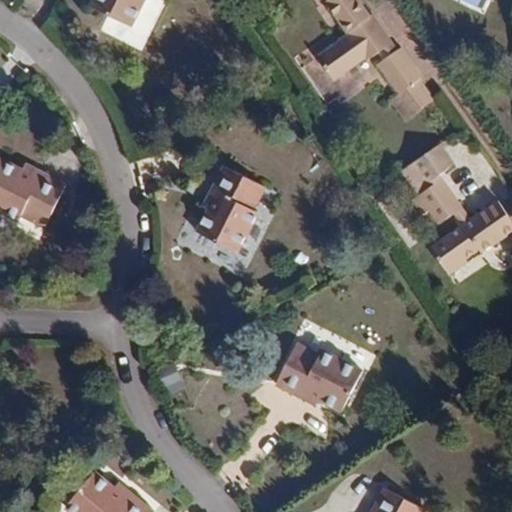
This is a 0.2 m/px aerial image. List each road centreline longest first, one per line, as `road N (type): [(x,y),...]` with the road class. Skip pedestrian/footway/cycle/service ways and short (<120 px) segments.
road 1 (unclassified): [(121,324),(127,231),(96,123),(35,44),(0,23)]
road 2 (unclassified): [(219,511),(160,448),(136,405),(121,324)]
road 3 (unclassified): [(0,320),(121,324)]
